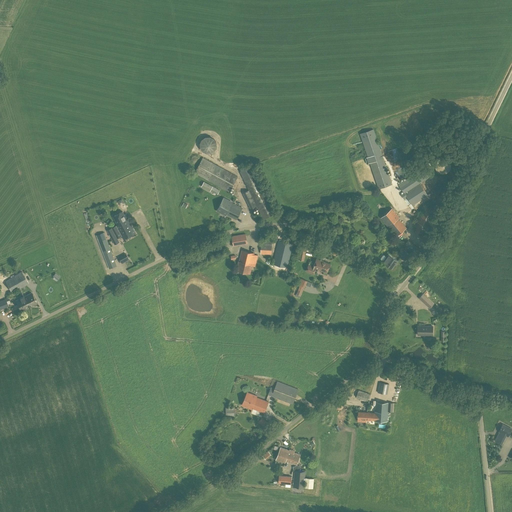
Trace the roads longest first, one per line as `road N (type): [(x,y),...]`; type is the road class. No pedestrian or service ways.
road 1 (unclassified): [(396,293),(315,229),(228,227),(0,340)]
road 2 (unclassified): [(164,511),(381,352)]
road 3 (unclassified): [(396,293),(425,257),(511,76)]
